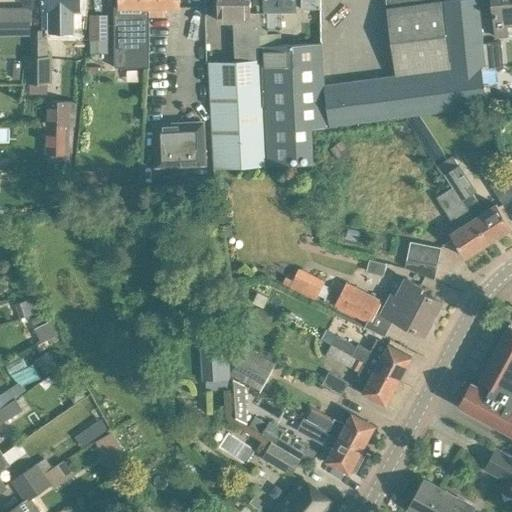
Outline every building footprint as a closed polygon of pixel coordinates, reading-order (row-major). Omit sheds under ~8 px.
[(50,0),(50,31),(74,31),(74,15),(86,15),(85,29),(86,29),(88,0),(50,0)] [(118,0),(119,1),(114,1),(114,21),(114,26),(118,26),(118,52),(114,52),(114,63),(114,67),(149,67),(149,63),(149,30),(149,16),(148,0),(118,0)] [(179,0),(148,0),(149,16),(166,16),(166,7),(179,7),(179,1),(179,0)] [(258,14),(250,15),(249,0),(218,0),(219,19),(234,19),(235,61),(207,63),(212,168),(220,168),(265,165),(258,14)] [(259,12),(259,14),(258,14),(265,165),(313,162),(310,128),(412,114),(487,105),(483,81),(481,65),(484,65),(477,0),(386,0),(396,76),(324,85),(322,42),(302,43),(282,44),(282,32),(267,33),(267,29),(267,12),(259,12)] [(267,12),(267,29),(281,29),(281,8),(295,8),(294,0),(265,0),(265,8),(267,8),(267,12)] [(511,0),(491,0),(493,6),(494,26),(495,26),(496,37),(507,36),(506,25),(511,24),(511,0)] [(0,34),(30,34),(31,29),(31,8),(0,8),(0,34)] [(108,16),(90,16),(90,40),(108,40),(108,16)] [(47,29),(31,29),(30,34),(30,55),(25,55),(26,82),(52,82),(51,55),(47,55),(47,29)] [(504,68),(501,40),(486,41),(490,80),(503,78),(501,68),(504,68)] [(14,61),(12,78),(20,79),(21,62),(14,61)] [(23,88),(23,98),(34,98),(33,87),(23,88)] [(49,101),(48,124),(72,125),(75,125),(78,102),(64,101),(49,101)] [(154,125),(156,166),(204,164),(202,122),(154,125)] [(48,124),(47,152),(48,152),(47,169),(70,170),(72,125),(48,124)] [(450,156),(436,166),(442,176),(445,174),(457,166),(450,156)] [(511,157),(503,161),(506,174),(511,187),(511,157)] [(511,228),(501,211),(496,203),(485,210),(472,191),(476,189),(470,181),(459,164),(457,166),(445,174),(453,187),(489,242),(511,228)] [(91,171),(79,171),(79,184),(91,184),(91,171)] [(503,204),(511,197),(511,187),(506,174),(490,183),(503,204)] [(489,242),(453,187),(437,197),(451,219),(456,216),(462,225),(450,234),(465,257),(489,242)] [(435,278),(438,265),(442,247),(410,241),(407,258),(405,267),(435,278)] [(316,300),(318,295),(325,298),(331,287),(324,284),(324,282),(298,269),(293,279),(286,276),(282,283),(289,286),(316,300)] [(383,312),(406,324),(424,334),(442,302),(420,290),(422,287),(406,278),(396,296),(392,294),(383,312)] [(367,321),(378,299),(346,283),(335,304),(367,321)] [(210,314),(201,294),(182,302),(190,321),(210,314)] [(19,318),(36,313),(31,298),(14,303),(19,318)] [(511,323),(509,323),(507,326),(498,344),(500,345),(481,378),(483,379),(479,386),(471,382),(460,403),(494,422),(493,425),(511,434),(511,323)] [(388,343),(382,355),(371,349),(370,352),(327,330),(322,339),(331,343),(331,344),(399,380),(412,356),(388,343)] [(229,377),(227,336),(220,336),(202,338),(206,389),(229,388),(229,377)] [(399,380),(331,344),(326,353),(360,370),(358,373),(369,379),(362,392),(368,395),(386,404),(399,380)] [(276,363),(245,345),(230,375),(260,392),(276,363)] [(342,394),(349,381),(329,371),(322,383),(342,394)] [(244,386),(229,377),(229,388),(230,414),(246,424),(244,386)] [(0,393),(0,409),(5,406),(27,392),(20,381),(0,393)] [(0,423),(12,416),(5,406),(0,409),(0,455),(3,453),(0,447),(0,423)] [(316,424),(362,449),(375,425),(351,412),(343,427),(332,421),(330,424),(308,412),(305,418),(316,424)] [(100,417),(87,426),(94,437),(107,428),(100,417)] [(357,458),(362,449),(316,424),(310,436),(326,445),(321,455),(326,458),(325,460),(350,473),(352,469),(356,471),(361,460),(357,458)] [(280,427),(273,440),(301,457),(309,444),(280,427)] [(130,462),(113,431),(95,440),(113,472),(130,462)] [(301,457),(273,440),(263,457),(291,474),(301,457)] [(0,489),(7,485),(0,475),(0,471),(10,465),(9,463),(27,451),(20,441),(3,453),(0,455),(0,489)] [(12,479),(20,491),(64,460),(66,459),(59,448),(12,479)] [(511,454),(507,452),(500,448),(493,462),(489,470),(504,478),(500,486),(511,492),(511,454)] [(26,501),(32,498),(51,485),(52,486),(72,472),(64,460),(20,491),(26,501)] [(325,511),(334,503),(318,490),(303,477),(274,511),(325,511)] [(472,511),(475,507),(424,478),(408,509),(413,511),(472,511)] [(26,511),(20,503),(8,511),(7,511),(41,511),(39,509),(34,511),(26,511)]
